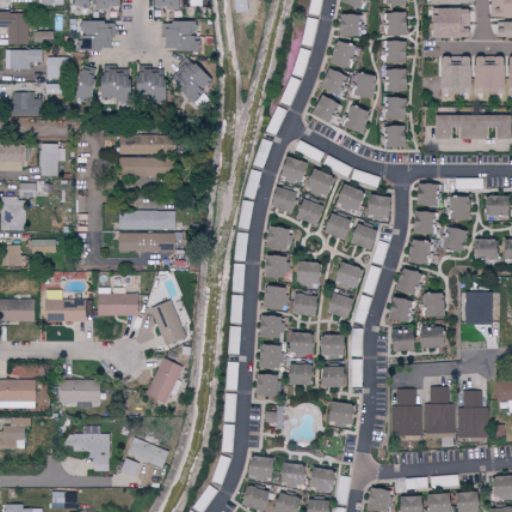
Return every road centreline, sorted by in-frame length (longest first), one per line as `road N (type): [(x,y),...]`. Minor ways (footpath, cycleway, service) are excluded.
road 1 (residential): [(212,511),(241,447),(257,231),(272,166),(336,0)]
road 2 (residential): [(396,174),(402,230),(373,326),(354,511)]
road 3 (residential): [(290,128),(396,174),(511,171)]
road 4 (residential): [(361,472),(511,463)]
road 5 (residential): [(0,351),(113,354),(128,362)]
